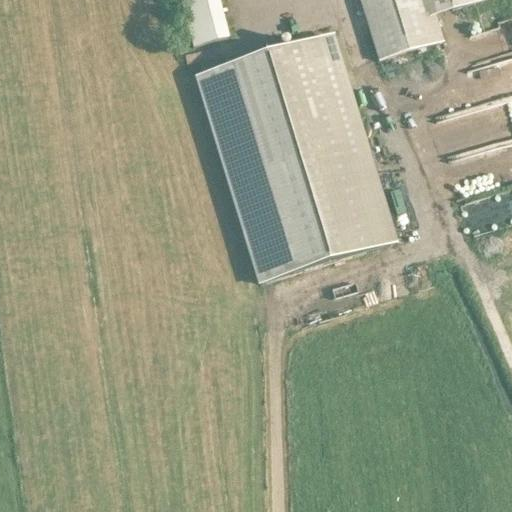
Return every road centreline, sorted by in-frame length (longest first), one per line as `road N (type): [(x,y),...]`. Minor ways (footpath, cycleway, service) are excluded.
road 1 (track): [(447,240),(277,315),(278,511)]
road 2 (track): [(447,240),(330,0)]
road 3 (track): [(511,372),(447,240)]
